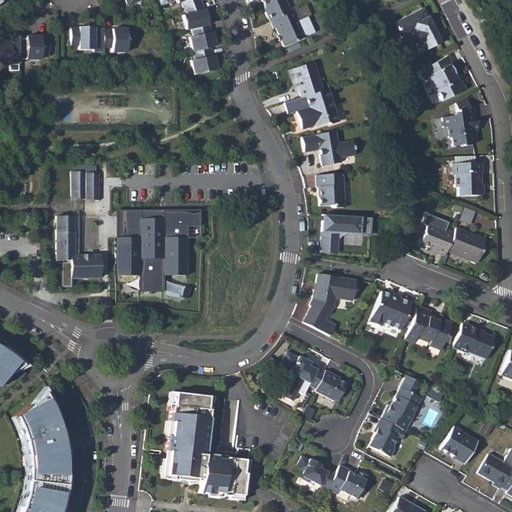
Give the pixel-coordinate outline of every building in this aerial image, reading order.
[(174,0),(177,4),(181,2),(183,9),(200,3),(198,0),(174,0)] [(259,0),(265,12),(264,13),(268,22),(269,22),(289,12),(283,0),(259,0)] [(203,11),(200,3),(183,9),(186,15),(181,16),(185,31),(190,30),(206,26),(205,22),(206,22),(204,11),(203,11)] [(427,23),(429,22),(422,9),(394,23),(403,41),(413,35),(417,43),(422,41),(426,49),(439,43),(431,25),(428,26),(427,23)] [(304,37),(292,11),(289,12),(269,22),(272,29),(274,28),(277,36),(280,40),(283,47),(304,37)] [(94,49),(93,27),(89,27),(89,26),(78,26),(79,27),(70,27),(71,45),(79,45),(79,49),(94,49)] [(209,33),(206,26),(190,30),(192,37),(188,39),(191,53),(192,53),(210,48),(213,48),(212,44),(213,43),(210,33),(209,33)] [(110,30),(102,29),(102,47),(111,47),(110,52),(125,52),(125,30),(121,29),(121,28),(110,29),(110,30)] [(48,55),(48,37),(40,38),(40,37),(29,37),(29,38),(25,39),(25,40),(17,40),(18,43),(18,60),(40,60),(40,56),(48,55)] [(413,45),(418,54),(426,49),(422,41),(417,43),(413,45)] [(18,60),(18,43),(9,44),(9,43),(0,43),(0,65),(9,66),(9,72),(18,72),(18,60)] [(211,56),(210,48),(192,53),(194,60),(190,61),(194,76),(215,70),(214,67),(215,67),(213,56),(211,56)] [(448,66),(451,64),(447,57),(419,71),(423,78),(426,77),(434,92),(435,92),(440,101),(462,91),(463,87),(460,82),(456,81),(453,75),(448,66)] [(312,67),(309,65),(293,70),(292,74),(301,99),(321,92),(312,67)] [(301,99),(283,105),(287,116),(296,113),(301,129),(304,130),(315,126),(316,128),(327,124),(330,125),(338,122),(327,90),(321,92),(301,99)] [(473,132),(476,131),(472,110),(452,113),(451,116),(440,117),(442,128),(445,128),(448,138),(450,138),(451,147),(471,145),(474,140),(473,132)] [(336,144),(333,132),(300,138),(303,152),(317,150),(321,166),(339,163),(338,158),(354,155),(351,141),(336,144)] [(97,172),(98,165),(74,163),(73,170),(97,172)] [(479,173),(481,173),(480,163),(450,164),(450,175),(453,175),(453,187),(457,187),(457,196),(482,195),(481,186),(479,186),(478,186),(477,181),(479,181),(479,173)] [(99,172),(71,172),(70,199),(98,200),(99,172)] [(345,207),(343,174),(316,176),(317,188),(320,188),(320,197),(320,206),(331,206),(334,208),(345,207)] [(462,207),(457,221),(467,225),(473,211),(462,207)] [(369,218),(322,215),(319,253),(336,254),(337,233),(368,235),(369,218)] [(99,259),(99,256),(72,256),(72,216),(55,216),(55,261),(55,264),(66,264),(66,267),(69,267),(69,279),(99,279),(99,259)] [(428,219),(425,226),(440,232),(441,229),(443,225),(428,219)] [(441,229),(440,232),(425,226),(418,244),(428,248),(434,250),(433,253),(443,256),(445,251),(452,234),(441,229)] [(462,234),(463,231),(454,228),(452,234),(445,251),(475,263),(481,249),(480,248),(483,239),(466,233),(466,235),(462,234)] [(354,282),(317,275),(315,285),(317,285),(316,291),(313,290),(311,299),(308,306),(310,307),(301,323),(328,337),(334,326),(324,320),(326,315),(327,315),(330,309),(332,299),(341,300),(341,299),(350,301),(354,282)] [(388,297),(389,295),(379,291),(368,318),(381,322),(382,319),(399,327),(409,303),(395,297),(394,299),(388,297)] [(430,314),(431,311),(416,306),(403,340),(413,344),(416,336),(429,341),(427,345),(440,349),(450,323),(439,319),(438,321),(432,318),(433,316),(433,315),(430,314)] [(474,331),(475,329),(460,323),(451,347),(465,353),(466,352),(484,359),(492,338),(482,334),(481,335),(478,334),(477,332),(474,331)] [(0,382),(20,366),(16,362),(0,350),(0,382)] [(315,388),(323,371),(308,363),(309,361),(298,355),(297,356),(286,350),(280,362),(291,367),(289,372),(278,393),(291,400),(296,390),(303,394),(308,384),(315,388)] [(511,351),(508,350),(499,375),(511,380),(511,351)] [(331,375),(323,371),(315,388),(313,391),(333,402),(336,400),(344,384),(330,377),(331,375)] [(394,396),(415,406),(420,397),(413,394),(419,382),(405,375),(394,396)] [(426,387),(423,393),(438,400),(441,393),(426,387)] [(49,405),(42,393),(13,416),(23,440),(28,467),(27,481),(21,508),(18,511),(54,511),(58,502),(60,503),(63,485),(64,466),(62,449),(60,449),(58,440),(54,425),(56,424),(49,405)] [(241,473),(242,460),(223,457),(223,460),(214,458),(215,456),(202,455),(207,410),(205,409),(206,397),(173,393),(172,407),(170,407),(168,422),(170,422),(169,437),(166,436),(164,451),(167,452),(164,476),(189,478),(188,484),(198,483),(197,493),(210,494),(211,492),(219,493),(219,495),(227,496),(227,494),(240,496),(243,473),(241,473)] [(415,406),(394,396),(389,405),(389,404),(385,412),(383,411),(379,419),(403,431),(411,416),(411,415),(415,406)] [(400,440),(403,431),(379,419),(378,419),(374,427),(376,428),(370,439),(371,439),(367,447),(388,457),(392,450),(391,446),(395,438),(400,440)] [(450,430),(460,436),(462,434),(451,427),(450,430)] [(462,434),(460,436),(450,430),(438,449),(463,464),(476,443),(462,434)] [(484,456),(497,464),(498,461),(486,454),(484,456)] [(498,461),(497,464),(484,456),(474,473),(491,482),(490,485),(498,489),(499,487),(511,468),(498,461)] [(325,489),(333,474),(318,466),(319,465),(307,459),(307,460),(300,457),(293,470),(300,473),(298,476),(299,478),(306,482),(308,481),(325,489)] [(511,465),(511,468),(499,487),(505,491),(504,493),(511,497),(511,465)] [(347,471),(337,466),(325,489),(335,494),(337,490),(354,499),(358,498),(362,489),(361,486),(366,476),(355,471),(353,475),(347,472),(347,471)] [(418,511),(409,507),(410,505),(397,497),(387,511),(418,511)]
